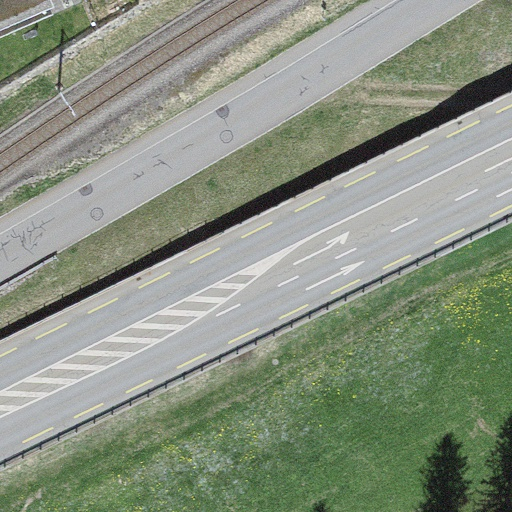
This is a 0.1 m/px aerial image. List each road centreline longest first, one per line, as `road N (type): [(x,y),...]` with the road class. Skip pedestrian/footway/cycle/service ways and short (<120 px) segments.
road 1 (primary): [(0,405),(511,156)]
road 2 (residential): [(440,0),(0,262)]
